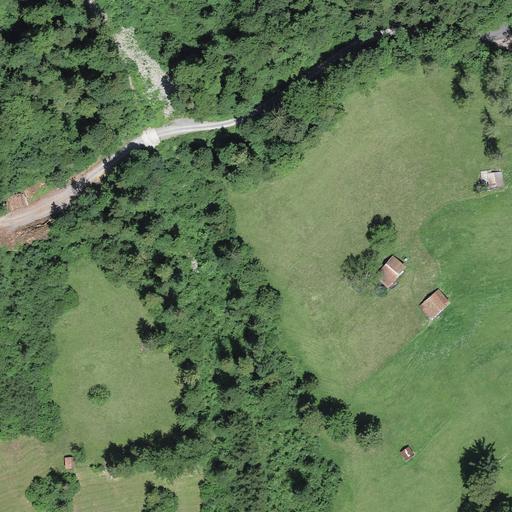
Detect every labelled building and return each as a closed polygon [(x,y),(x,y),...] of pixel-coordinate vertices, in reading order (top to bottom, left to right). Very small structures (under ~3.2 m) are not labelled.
[(482,173),(483,180),(490,178),(491,186),(501,184),(500,174),(491,175),(491,171),(489,171),(489,172),(482,173)] [(403,266),(394,258),(379,275),(381,277),(379,279),(388,286),(393,279),(392,279),(403,266)] [(438,292),(434,295),(443,305),(447,302),(438,292)] [(438,309),(443,305),(434,295),(430,299),(438,309)] [(432,315),(438,309),(430,299),(423,305),(432,315)] [(407,461),(416,455),(410,446),(401,452),(407,461)] [(75,468),(74,456),(66,457),(66,468),(75,468)]
